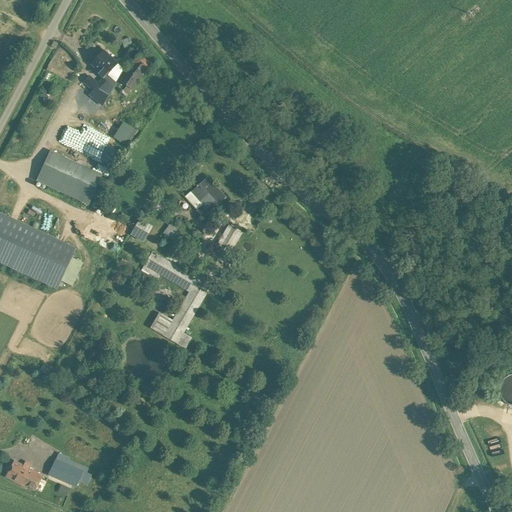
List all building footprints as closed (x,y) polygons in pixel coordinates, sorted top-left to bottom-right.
[(117,64),(103,51),(92,64),(100,71),(98,74),(103,78),(104,79),(107,75),(117,64)] [(154,65),(142,52),(132,62),(133,63),(120,81),(126,86),(132,90),(137,84),(138,85),(141,82),(139,81),(144,74),(144,75),(154,65)] [(103,78),(98,84),(109,94),(115,83),(107,75),(104,79),(103,78)] [(109,94),(98,84),(89,76),(84,82),(95,92),(92,96),(103,105),(109,94)] [(132,90),(126,86),(121,93),(126,97),(132,90)] [(72,142),(111,157),(118,139),(76,123),(74,129),(76,130),(72,142)] [(102,176),(51,152),(38,181),(88,205),(102,176)] [(225,198),(207,178),(192,192),(186,197),(198,210),(197,211),(203,218),(225,198)] [(76,248),(0,212),(0,263),(56,290),(76,248)] [(151,225),(139,218),(132,230),(138,233),(135,237),(143,241),(151,225)] [(169,224),(164,233),(174,238),(179,230),(169,224)] [(229,225),(223,235),(235,244),(242,232),(229,225)] [(223,235),(197,279),(157,255),(156,254),(156,255),(152,253),(145,265),(160,274),(190,292),(164,336),(177,344),(235,244),(223,235)] [(160,274),(145,265),(141,271),(151,276),(152,275),(157,279),(160,274)] [(48,373),(53,368),(48,364),(44,369),(48,373)] [(511,374),(509,376),(504,379),(500,384),(499,390),(500,396),(504,401),(509,404),(511,405),(511,374)] [(68,464),(56,459),(48,475),(61,480),(68,464)] [(43,476),(14,461),(6,477),(26,488),(28,485),(35,489),(43,476)] [(84,471),(68,464),(61,480),(76,487),(84,471)]
